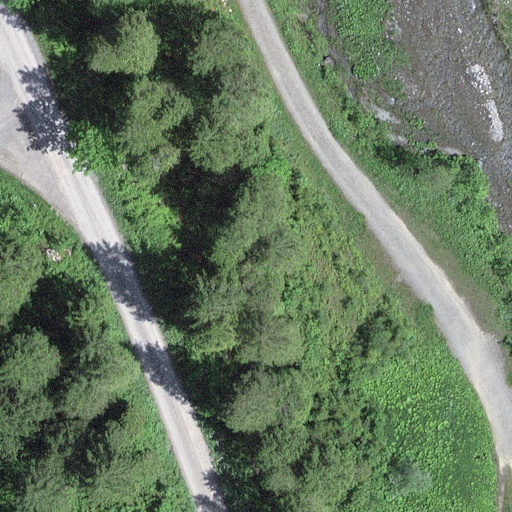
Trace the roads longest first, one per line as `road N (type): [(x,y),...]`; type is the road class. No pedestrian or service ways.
road 1 (track): [(511,434),(479,357),(345,177),(249,0)]
road 2 (track): [(44,110),(215,511)]
